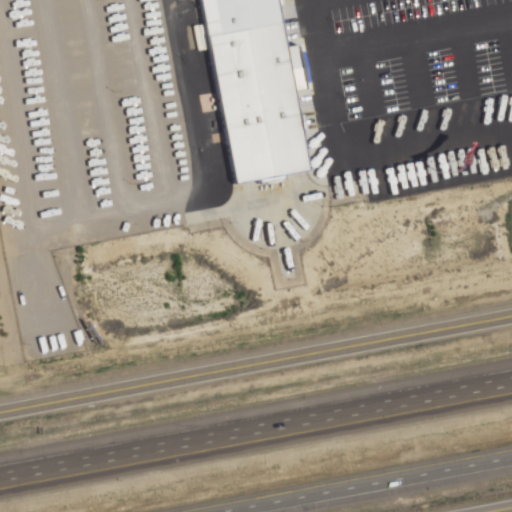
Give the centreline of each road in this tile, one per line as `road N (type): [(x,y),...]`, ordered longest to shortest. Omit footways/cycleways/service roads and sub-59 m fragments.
road 1 (tertiary): [(511,309),(0,409)]
road 2 (motorway): [(511,376),(112,452)]
road 3 (motorway): [(211,511),(511,455)]
